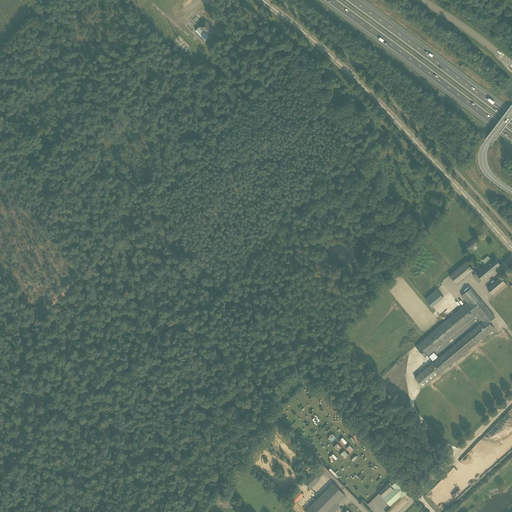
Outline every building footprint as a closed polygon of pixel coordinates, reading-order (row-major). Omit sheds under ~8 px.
[(215,31),(205,21),(198,27),(199,27),(195,31),(205,41),(208,37),(208,38),(215,31)] [(472,275),(478,283),(494,270),(495,271),(499,268),(497,267),(500,265),(495,259),(493,261),(491,259),(473,274),(472,275)] [(466,262),(449,276),(457,284),(473,271),(466,262)] [(494,297),(508,286),(501,277),(487,289),(494,297)] [(431,364),(415,378),(423,388),(490,332),(494,328),(489,322),(495,317),(471,288),(467,291),(461,296),(467,303),(415,346),(427,360),(424,362),(428,366),(430,363),(431,364)] [(432,307),(444,297),(437,289),(425,299),(432,307)] [(301,465),(299,467),(308,475),(309,474),(301,465)] [(304,482),(310,488),(320,479),(314,472),(304,482)] [(383,498),(389,506),(400,496),(401,497),(409,490),(399,479),(391,486),(394,489),(383,498)] [(332,483),(304,511),(305,511),(333,511),(339,507),(337,504),(345,496),(332,483)] [(303,495),(298,490),(287,502),(292,506),(303,495)]
